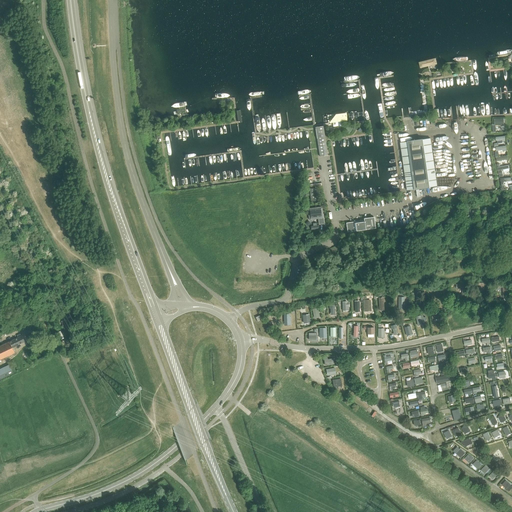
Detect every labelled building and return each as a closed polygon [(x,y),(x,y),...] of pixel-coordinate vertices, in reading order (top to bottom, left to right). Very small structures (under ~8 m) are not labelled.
[(437,64),(435,58),(418,62),(420,68),(437,64)] [(328,123),(338,122),(338,126),(338,129),(343,129),(343,125),(342,125),(341,121),(348,120),(347,112),(327,115),(328,123)] [(347,125),(344,131),(349,134),(352,129),(347,125)] [(323,127),(316,128),(320,156),(328,155),(323,127)] [(430,187),(437,186),(430,138),(423,139),(408,141),(408,142),(401,143),(408,190),(415,189),(415,190),(430,187)] [(503,176),(502,169),(509,168),(509,164),(497,167),(500,177),(503,176)] [(511,177),(501,178),(502,190),(507,189),(506,183),(510,182),(510,184),(511,184),(511,177)] [(310,209),(308,209),(309,214),(309,220),(318,218),(319,224),(324,224),(323,214),(322,214),(322,207),(310,209)] [(348,232),(376,228),(374,217),(364,218),(364,221),(352,223),(351,222),(347,222),(348,232)] [(461,288),(461,294),(466,294),(466,288),(466,284),(456,284),(456,288),(461,288)] [(423,315),(416,316),(418,325),(422,325),(421,322),(426,321),(425,317),(423,317),(423,315)] [(64,328),(72,325),(70,322),(67,323),(66,319),(61,321),(63,325),(62,325),(64,328)] [(21,336),(20,334),(17,335),(18,337),(0,345),(0,359),(15,353),(12,348),(24,342),(21,336)] [(327,356),(323,357),(325,365),(334,364),(334,358),(328,359),(327,356)] [(0,375),(12,370),(9,365),(0,368),(0,375)] [(452,380),(451,374),(436,377),(437,383),(452,380)] [(342,386),(340,378),(332,380),(334,387),(342,386)] [(424,396),(425,396),(425,392),(417,393),(418,397),(419,397),(419,400),(424,399),(424,396)] [(474,410),(473,406),(465,408),(466,415),(469,415),(468,411),(474,410)] [(501,422),(506,419),(503,414),(498,416),(501,422)] [(426,423),(430,422),(430,417),(422,419),(423,426),(427,425),(426,423)] [(461,433),(458,428),(452,430),(455,436),(461,433)] [(452,436),(449,430),(444,433),(446,438),(452,436)] [(457,447),(453,443),(449,446),(453,451),(457,447)] [(490,462),(501,452),(497,447),(486,457),(490,462)] [(465,453),(460,448),(457,452),(461,457),(465,453)] [(473,458),(469,454),(465,458),(469,462),(473,458)] [(511,485),(506,480),(502,484),(507,489),(511,485)]
